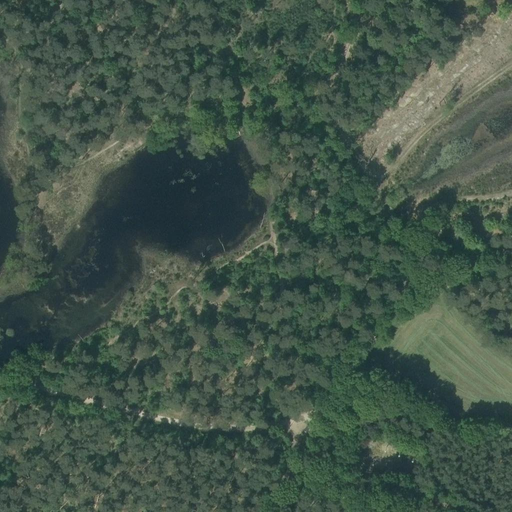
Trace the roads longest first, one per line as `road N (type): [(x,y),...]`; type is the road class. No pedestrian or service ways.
road 1 (track): [(299,418),(268,186),(233,85),(165,0)]
road 2 (unclassified): [(0,380),(205,427),(294,421)]
road 3 (track): [(299,418),(319,408),(405,285),(453,261),(511,252)]
road 4 (track): [(0,293),(23,272),(34,231),(11,46),(0,35)]
road 5 (track): [(466,511),(293,472),(299,418)]
